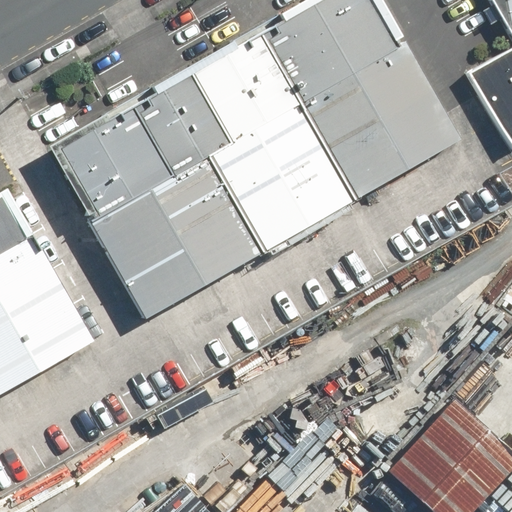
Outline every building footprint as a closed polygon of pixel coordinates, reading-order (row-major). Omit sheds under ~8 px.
[(296,0),(43,145),(143,318),(452,141),(370,0),(296,0)] [(511,0),(484,0),(509,45),(462,73),(505,146),(511,142),(511,0)] [(0,393),(94,341),(8,187),(0,191),(0,393)] [(511,285),(491,309),(511,326),(511,285)] [(511,451),(455,401),(386,478),(425,511),(467,511),(511,462),(511,451)] [(349,511),(382,476),(347,445),(286,511),(349,511)] [(421,511),(382,476),(349,511),(421,511)]
